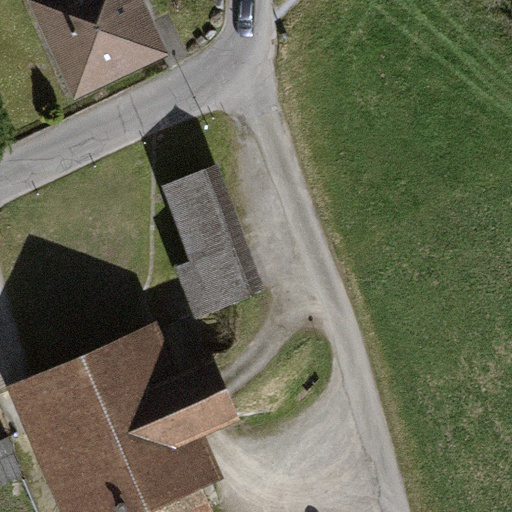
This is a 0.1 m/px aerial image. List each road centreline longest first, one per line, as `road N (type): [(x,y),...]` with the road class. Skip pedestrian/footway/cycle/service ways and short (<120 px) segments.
road 1 (track): [(238,49),(342,332),(395,511)]
road 2 (unclassified): [(247,0),(238,49),(205,83),(0,179)]
